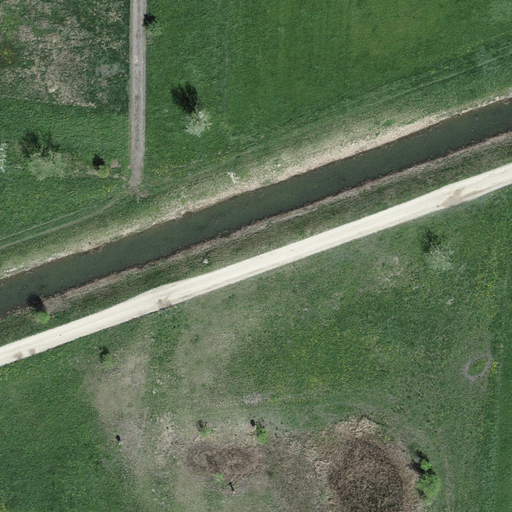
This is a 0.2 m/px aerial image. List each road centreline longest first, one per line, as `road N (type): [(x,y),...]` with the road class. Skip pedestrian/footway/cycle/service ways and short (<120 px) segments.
road 1 (track): [(511,172),(0,356)]
road 2 (track): [(141,183),(142,0)]
